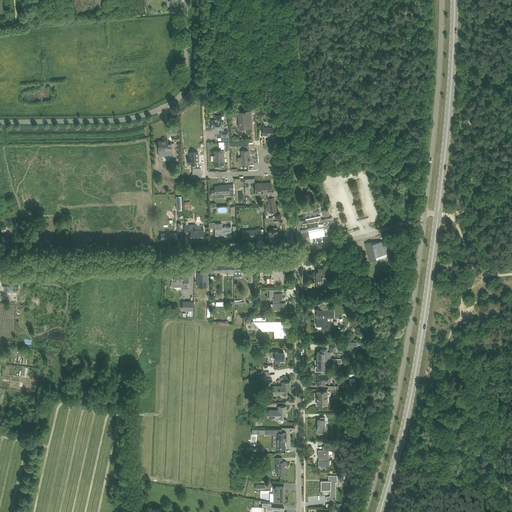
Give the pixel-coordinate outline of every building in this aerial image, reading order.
[(250,111),(235,111),(235,116),(239,116),(239,128),(252,127),(251,115),(252,115),(252,110),(255,110),(255,103),(249,104),(250,111)] [(221,136),(226,135),(229,135),(229,130),(224,131),(223,129),(224,129),(224,119),(222,120),(222,115),(215,116),(215,120),(211,120),(212,129),(217,129),(218,129),(218,128),(219,128),(219,129),(220,129),(221,129),(221,131),(221,136)] [(273,135),(273,127),(263,127),(263,135),(273,135)] [(158,141),(159,149),(165,149),(165,152),(172,151),(171,143),(168,143),(168,140),(167,140),(167,141),(158,141)] [(214,160),(214,165),(224,164),(224,151),(213,151),(215,151),(215,155),(213,155),(215,155),(215,160),(214,160)] [(241,157),(237,157),(238,163),(242,163),(242,164),(250,163),(250,160),(250,159),(249,151),(241,151),(241,157)] [(201,179),(201,176),(201,168),(195,168),(195,164),(199,164),(198,159),(199,159),(198,159),(198,157),(199,157),(198,157),(198,152),(190,152),(190,156),(188,156),(188,161),(188,164),(193,164),(193,179),(201,179)] [(262,192),(267,192),(271,192),(271,191),(271,182),(266,183),(263,183),(261,183),(261,182),(260,183),(258,183),(258,182),(257,183),(255,183),(256,195),(262,194),(262,192)] [(212,195),(215,195),(215,197),(225,197),(224,194),(229,193),(229,190),(233,190),(233,184),(228,184),(229,185),(215,186),(215,189),(212,190),(212,195)] [(267,192),(269,204),(267,204),(268,212),(277,211),(273,191),(271,191),(271,192),(267,192)] [(321,216),(300,220),(295,221),(297,230),(301,229),(303,239),(310,238),(308,230),(319,227),(319,228),(323,227),(324,227),(329,227),(329,226),(329,225),(335,224),(332,217),(327,218),(323,219),(321,219),(321,216)] [(215,223),(215,227),(215,235),(222,235),(225,235),(225,238),(232,238),(231,226),(224,226),(224,227),(222,227),(222,223),(215,223)] [(191,231),(191,235),(191,240),(204,239),(204,229),(196,229),(196,224),(184,225),(185,232),(191,231)] [(273,231),(269,231),(269,240),(277,239),(277,227),(273,228),(273,231)] [(256,230),(243,230),(243,238),(257,237),(257,235),(260,235),(260,228),(256,228),(256,230)] [(178,240),(177,233),(161,233),(161,241),(178,240)] [(375,256),(390,252),(387,239),(372,243),(372,241),(365,243),(370,262),(376,260),(375,256)] [(227,263),(213,264),(213,272),(228,271),(227,263)] [(234,271),(234,275),(234,277),(238,277),(238,271),(241,271),(249,271),(248,263),(234,263),(234,271)] [(365,263),(358,265),(361,273),(367,271),(365,263)] [(264,274),(271,274),(271,278),(272,278),(272,283),(276,283),(284,283),(284,271),(281,271),(281,269),(277,269),(277,268),(271,268),(271,264),(269,264),(269,267),(265,267),(265,274),(264,274)] [(322,276),(331,276),(331,268),(321,268),(321,271),(316,271),(316,280),(322,280),(322,276)] [(174,273),(174,282),(182,282),(182,290),(188,290),(188,282),(189,282),(188,272),(174,273)] [(203,274),(201,274),(200,272),(198,272),(198,283),(208,283),(207,272),(203,272),(203,274)] [(17,279),(4,279),(4,288),(17,288),(17,279)] [(273,303),(273,308),(284,308),(284,303),(278,303),(278,300),(282,299),(282,292),(275,292),(275,289),(269,289),(269,299),(273,299),(273,303)] [(182,309),(193,310),(193,301),(182,301),(182,309)] [(317,317),(317,326),(322,326),(322,328),(327,328),(327,317),(330,317),(334,317),(333,308),(324,308),(324,310),(317,310),(317,314),(317,317)] [(253,317),(253,321),(262,330),(262,331),(274,330),(274,332),(277,332),(277,337),(287,337),(287,333),(286,333),(286,330),(287,330),(287,329),(286,329),(286,327),(287,327),(287,323),(277,323),(277,321),(266,321),(266,317),(253,317)] [(331,359),(330,352),(327,352),(326,349),(323,349),(323,352),(317,351),(317,357),(321,357),(321,359),(327,359),(331,359)] [(275,359),(275,362),(280,362),(280,359),(284,359),(284,353),(278,353),(278,352),(271,352),(271,357),(275,357),(275,359)] [(317,367),(321,367),(327,367),(327,359),(321,359),(321,357),(317,357),(317,367)] [(330,381),(330,375),(317,375),(317,385),(325,385),(325,381),(330,381)] [(288,382),(282,382),(282,386),(273,386),(273,394),(282,393),(282,394),(290,394),(290,388),(288,388),(288,382)] [(327,404),(326,391),(317,391),(317,396),(317,397),(318,397),(318,400),(317,400),(317,404),(327,404)] [(269,410),(269,417),(279,417),(279,418),(286,418),(286,412),(284,412),(284,406),(278,406),(278,410),(269,410)] [(276,433),(276,442),(276,446),(275,446),(275,450),(286,450),(286,446),(285,446),(285,441),(286,441),(286,438),(286,436),(287,436),(286,433),(276,433)] [(323,450),(318,450),(318,457),(319,457),(320,460),(319,460),(318,460),(318,466),(330,466),(329,460),(329,451),(334,450),(334,446),(331,446),(329,446),(325,446),(323,446),(323,450)] [(276,462),(276,475),(285,475),(285,467),(283,467),(283,465),(287,465),(287,461),(282,462),(282,458),(275,458),(275,462),(276,462)] [(327,500),(336,499),(336,482),(337,482),(337,475),(329,475),(329,481),(321,481),(321,489),(322,489),(322,490),(324,490),(324,489),(330,489),(330,496),(326,496),(327,500)] [(274,493),(274,500),(284,501),(284,500),(283,500),(283,493),(284,493),(284,486),(276,486),(273,486),(273,487),(275,487),(275,493),(274,493)]
